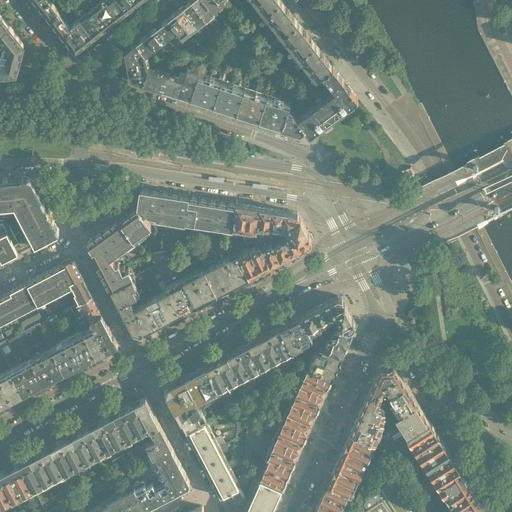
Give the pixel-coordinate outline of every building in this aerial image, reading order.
[(50,0),(43,0),(38,4),(51,22),(61,14),(50,0)] [(119,16),(106,0),(102,0),(97,5),(111,23),(119,16)] [(127,10),(118,0),(106,0),(119,16),(127,10)] [(135,4),(131,0),(118,0),(127,10),(135,4)] [(191,0),(188,0),(183,4),(198,25),(206,18),(191,0)] [(205,0),(191,0),(206,18),(214,12),(212,9),(205,0)] [(205,0),(212,9),(223,0),(205,0)] [(252,0),(263,14),(280,0),(252,0)] [(280,0),(263,14),(280,36),(298,22),(280,0)] [(183,4),(175,11),(190,31),(198,25),(183,4)] [(111,23),(97,5),(88,12),(102,29),(111,23)] [(175,11),(167,17),(177,29),(183,37),(190,31),(175,11)] [(102,29),(88,12),(80,18),(94,36),(102,29)] [(23,43),(0,13),(0,39),(4,44),(2,50),(1,50),(0,54),(0,55),(0,56),(0,59),(0,62),(17,66),(19,60),(20,59),(21,57),(20,55),(23,43)] [(61,14),(51,22),(64,38),(73,32),(69,27),(70,26),(61,14)] [(177,29),(167,17),(157,25),(166,37),(177,29)] [(94,36),(80,18),(71,25),(85,43),(94,36)] [(298,22),(280,36),(297,57),(315,44),(298,22)] [(71,25),(70,26),(69,27),(73,32),(64,38),(73,49),(77,49),(85,43),(71,25)] [(172,45),(166,37),(157,25),(146,33),(156,45),(160,42),(166,49),(172,45)] [(156,45),(146,33),(136,41),(146,53),(156,45)] [(124,50),(127,62),(146,59),(145,54),(146,53),(136,41),(124,50)] [(332,66),(315,44),(297,57),(315,80),(332,66)] [(0,62),(0,59),(0,73),(15,72),(17,66),(0,62)] [(143,82),(148,69),(147,67),(146,59),(127,62),(129,77),(143,82)] [(357,98),(346,83),(332,66),(315,80),(302,89),(294,87),(293,90),(308,109),(310,111),(318,105),(323,101),(334,115),(347,105),(357,98)] [(162,88),(167,73),(147,67),(148,69),(143,82),(154,85),(162,88)] [(203,101),(209,78),(198,75),(198,73),(186,69),(183,78),(184,81),(180,94),(203,101)] [(184,81),(183,78),(167,73),(162,88),(180,94),(184,81)] [(233,86),(209,78),(203,101),(226,108),(233,86)] [(256,93),(233,86),(226,108),(249,116),(256,93)] [(279,100),(256,93),(249,116),(271,123),(279,100)] [(287,110),(289,104),(279,100),(271,123),(299,132),(304,129),(298,121),(297,118),(293,112),(287,110)] [(334,115),(323,101),(318,105),(310,111),(318,120),(321,126),(334,115)] [(321,126),(318,120),(310,111),(308,109),(297,118),(298,121),(304,129),(309,135),(321,126)] [(511,137),(503,142),(511,159),(511,137)] [(506,209),(478,155),(468,160),(496,214),(506,209)] [(45,204),(40,195),(31,177),(27,175),(0,177),(0,196),(1,205),(2,204),(3,216),(8,216),(7,204),(14,203),(21,216),(45,204)] [(151,223),(143,213),(146,211),(146,212),(150,189),(142,187),(139,187),(139,190),(137,204),(128,210),(126,210),(123,212),(123,214),(119,217),(134,238),(150,227),(148,225),(151,223)] [(175,219),(179,193),(150,189),(146,212),(147,213),(155,214),(154,216),(175,219)] [(203,222),(207,198),(179,193),(175,219),(184,221),(185,220),(203,222)] [(232,227),(236,202),(207,198),(203,222),(232,227)] [(248,204),(236,202),(232,227),(232,226),(244,228),(248,204)] [(17,252),(56,232),(57,228),(45,204),(21,216),(30,234),(18,241),(6,218),(0,218),(0,223),(3,223),(6,230),(17,252)] [(259,206),(248,204),(244,228),(252,229),(252,228),(256,229),(256,228),(259,206)] [(271,208),(259,206),(256,228),(256,229),(255,233),(267,231),(271,208)] [(283,210),(271,208),(267,231),(279,229),(283,210)] [(297,212),(283,210),(279,229),(282,233),(291,229),(292,232),(304,226),(297,212)] [(119,217),(94,235),(110,256),(134,238),(119,217)] [(291,229),(282,233),(291,251),(310,242),(311,238),(304,226),(292,232),(291,229)] [(291,251),(282,233),(279,229),(267,231),(281,257),(291,251)] [(0,260),(7,257),(17,252),(6,230),(0,233),(0,260)] [(281,257),(267,231),(255,233),(260,242),(262,246),(270,262),(281,257)] [(270,262),(262,246),(260,242),(255,233),(243,236),(248,246),(260,268),(260,267),(262,269),(266,267),(266,265),(270,262)] [(133,275),(128,266),(126,268),(124,264),(120,266),(118,261),(115,262),(110,256),(94,235),(87,241),(88,243),(111,287),(132,275),(133,275)] [(190,240),(166,244),(167,249),(190,244),(190,240)] [(238,279),(225,255),(218,240),(205,242),(211,252),(227,285),(238,279)] [(260,268),(248,246),(238,252),(249,273),(253,271),(255,273),(259,271),(259,268),(260,268)] [(183,276),(182,274),(169,249),(149,253),(155,264),(133,275),(132,275),(137,283),(149,277),(154,274),(159,272),(163,279),(165,283),(168,288),(179,310),(185,307),(186,309),(192,305),(191,303),(196,301),(183,277),(183,276)] [(228,286),(227,285),(211,252),(204,256),(203,252),(199,254),(200,258),(204,266),(217,290),(221,288),(222,289),(228,286)] [(249,273),(238,252),(231,255),(230,252),(225,255),(238,279),(249,273)] [(70,258),(61,263),(70,280),(81,274),(74,259),(73,260),(71,259),(70,258)] [(61,263),(52,267),(63,289),(71,284),(72,284),(70,280),(61,263)] [(197,266),(192,269),(206,296),(211,293),(212,295),(215,293),(216,291),(217,290),(204,266),(198,269),(197,266)] [(52,267),(44,272),(55,293),(63,289),(52,267)] [(206,296),(192,269),(188,271),(189,273),(183,276),(183,277),(196,301),(197,300),(199,302),(202,300),(202,298),(206,296)] [(44,272),(35,276),(46,297),(55,293),(44,272)] [(92,294),(87,286),(81,274),(70,280),(72,284),(71,284),(75,291),(71,293),(76,302),(92,294)] [(179,310),(168,288),(162,291),(154,274),(149,277),(157,294),(158,293),(169,315),(179,310)] [(137,293),(133,285),(137,283),(132,275),(111,287),(123,311),(135,305),(130,296),(132,295),(137,293)] [(35,276),(27,281),(38,302),(46,297),(35,276)] [(0,321),(38,302),(27,281),(0,294),(0,321)] [(158,293),(157,294),(147,299),(158,321),(169,315),(158,293)] [(101,311),(92,294),(76,302),(59,311),(63,318),(74,312),(80,322),(90,317),(101,311)] [(337,295),(322,303),(330,319),(332,318),(348,310),(341,296),(337,295)] [(62,300),(64,304),(72,301),(69,296),(62,300)] [(158,321),(147,299),(136,304),(148,326),(158,321)] [(45,309),(47,313),(58,308),(56,303),(45,309)] [(322,303),(311,309),(322,329),(335,323),(332,318),(330,319),(322,303)] [(148,326),(136,304),(135,305),(123,311),(133,330),(137,332),(148,326)] [(407,316),(410,321),(409,321),(410,322),(415,319),(414,318),(420,314),(416,306),(407,312),(409,314),(407,316)] [(311,309),(301,314),(311,335),(313,338),(324,333),(322,329),(311,309)] [(348,310),(332,318),(335,323),(334,324),(350,332),(355,322),(348,310)] [(90,317),(94,323),(97,330),(108,325),(101,311),(90,317)] [(21,321),(23,326),(41,316),(39,312),(21,321)] [(301,314),(290,320),(301,342),(309,338),(309,336),(311,335),(301,314)] [(106,348),(97,330),(94,323),(90,317),(80,322),(83,329),(96,353),(106,348)] [(301,342),(290,320),(289,320),(287,319),(284,320),(284,323),(280,325),(292,350),(298,361),(306,351),(302,343),(301,342)] [(0,342),(0,348),(10,367),(20,361),(31,356),(41,350),(52,345),(39,322),(18,332),(19,334),(8,339),(8,338),(0,342)] [(350,332),(334,324),(335,323),(322,329),(324,333),(346,343),(350,332)] [(108,325),(97,330),(106,348),(115,343),(118,342),(114,333),(113,334),(108,325)] [(292,350),(280,325),(276,327),(273,326),(270,327),(270,330),(269,330),(269,331),(282,355),(292,350)] [(5,331),(7,334),(16,330),(14,326),(5,331)] [(96,353),(83,329),(73,334),(85,359),(96,353)] [(282,355),(269,331),(269,330),(268,331),(266,330),(263,331),(262,334),(258,336),(271,361),(275,359),(282,374),(289,370),(281,355),(282,355)] [(346,343),(324,333),(313,338),(315,342),(319,344),(341,354),(346,343)] [(85,359),(73,334),(62,340),(75,364),(85,359)] [(271,361),(258,336),(248,342),(261,366),(268,362),(271,361)] [(75,364),(62,340),(52,345),(64,369),(75,364)] [(261,366),(248,342),(244,344),(242,342),(239,344),(238,347),(237,347),(250,372),(261,366)] [(341,354),(319,344),(318,348),(316,347),(313,354),(336,365),(341,354)] [(52,345),(41,350),(54,375),(64,369),(52,345)] [(255,382),(250,372),(237,347),(237,348),(234,346),(231,348),(231,350),(227,353),(239,377),(240,377),(245,387),(255,382)] [(54,375),(41,350),(31,356),(43,380),(54,375)] [(239,377),(227,353),(223,355),(221,353),(217,355),(217,358),(216,358),(229,383),(239,377)] [(336,365),(313,354),(312,354),(307,365),(331,376),(336,365)] [(43,380),(31,356),(20,361),(33,386),(43,380)] [(231,388),(229,383),(216,358),(206,363),(222,393),(231,388)] [(33,386),(20,361),(10,367),(22,391),(33,386)] [(268,362),(261,366),(263,371),(270,367),(268,362)] [(200,404),(221,393),(222,393),(206,363),(165,385),(164,389),(185,429),(206,418),(202,409),(202,408),(200,404)] [(331,376),(307,365),(305,364),(301,372),(301,373),(327,385),(331,376)] [(380,365),(368,390),(380,396),(384,387),(386,388),(389,393),(406,383),(393,364),(380,365)] [(10,367),(0,371),(0,374),(12,397),(22,391),(10,367)] [(301,373),(301,372),(294,369),(294,370),(291,369),(289,373),(292,375),(290,379),(291,379),(323,393),(327,385),(301,373)] [(12,397),(0,374),(0,398),(2,402),(12,397)] [(323,393),(291,379),(288,388),(319,402),(323,393)] [(406,383),(389,393),(393,399),(392,400),(394,404),(393,405),(399,413),(417,401),(406,383)] [(319,402),(288,388),(284,386),(281,394),(290,398),(289,399),(315,411),(319,402)] [(368,390),(359,410),(382,420),(385,413),(383,413),(384,411),(382,410),(384,407),(377,403),(380,396),(368,390)] [(142,396),(134,401),(148,427),(150,426),(159,422),(146,398),(145,398),(143,398),(142,396)] [(315,411),(289,399),(285,408),(311,420),(315,411)] [(134,401),(124,406),(138,432),(148,427),(134,401)] [(407,434),(429,420),(417,401),(399,413),(396,415),(402,424),(390,432),(393,437),(396,441),(407,434)] [(311,420),(285,408),(285,409),(276,405),(271,415),(280,419),(281,418),(283,419),(307,430),(311,420)] [(124,406),(113,412),(127,438),(138,432),(124,406)] [(359,410),(351,430),(375,440),(383,421),(382,420),(359,410)] [(113,412),(103,417),(117,443),(127,438),(113,412)] [(103,417),(92,422),(106,449),(117,443),(103,417)] [(307,430),(283,419),(281,418),(280,419),(276,427),(303,439),(307,430)] [(190,439),(211,428),(206,420),(186,431),(190,439)] [(429,420),(407,434),(412,442),(435,428),(429,420)] [(92,422),(82,428),(96,454),(106,449),(92,422)] [(171,445),(159,422),(150,426),(155,436),(145,441),(153,455),(171,445)] [(298,449),(272,437),(272,436),(268,434),(247,424),(245,443),(265,452),(265,453),(269,455),(291,465),(298,449)] [(303,439),(276,427),(274,432),(270,430),(268,434),(272,436),(272,437),(298,449),(303,439)] [(82,428),(71,433),(85,460),(96,454),(82,428)] [(194,447),(215,436),(211,428),(190,439),(194,447)] [(435,428),(412,442),(417,451),(440,436),(435,428)] [(375,440),(351,430),(347,439),(371,449),(375,440)] [(393,437),(390,432),(386,435),(383,444),(387,447),(396,441),(393,437)] [(71,433),(61,439),(75,465),(85,460),(71,433)] [(199,455),(219,444),(215,436),(194,447),(199,455)] [(440,436),(417,451),(423,459),(445,445),(440,436)] [(61,439),(50,444),(64,471),(75,465),(61,439)] [(371,449),(347,439),(343,447),(367,458),(371,449)] [(50,444),(40,450),(54,476),(64,471),(50,444)] [(203,463),(223,452),(219,444),(199,455),(203,463)] [(253,448),(245,444),(245,455),(250,457),(253,448)] [(188,484),(190,480),(171,445),(153,455),(148,457),(163,485),(158,487),(155,489),(152,484),(152,482),(146,486),(142,480),(133,485),(134,488),(145,507),(188,484)] [(428,467),(451,453),(445,445),(423,459),(428,467)] [(367,458),(343,447),(339,456),(363,467),(367,458)] [(40,450),(29,455),(43,482),(54,476),(40,450)] [(207,471),(227,460),(223,452),(203,463),(207,471)] [(451,453),(428,467),(420,473),(415,464),(403,471),(414,488),(419,485),(434,476),(456,462),(451,453)] [(398,463),(405,459),(402,454),(395,459),(398,463)] [(29,455),(19,461),(33,487),(43,482),(29,455)] [(129,467),(122,455),(112,460),(119,473),(129,467)] [(291,465),(269,455),(265,464),(287,474),(291,465)] [(363,467),(339,456),(335,465),(359,475),(363,467)] [(211,479),(232,468),(227,460),(207,471),(211,479)] [(19,461),(9,466),(22,492),(33,487),(19,461)] [(441,488),(464,474),(456,462),(434,476),(419,485),(414,488),(422,500),(427,497),(441,488)] [(139,463),(125,470),(128,474),(141,467),(139,463)] [(287,474),(265,464),(260,475),(282,484),(287,474)] [(359,475),(335,465),(331,473),(355,484),(359,475)] [(9,466),(0,470),(0,474),(12,498),(22,492),(9,466)] [(216,487),(236,476),(232,468),(211,479),(216,487)] [(356,511),(371,481),(375,472),(368,469),(364,478),(365,479),(355,500),(356,501),(355,505),(353,504),(349,511),(356,511)] [(422,511),(404,484),(395,469),(372,484),(375,488),(368,492),(363,503),(367,510),(366,510),(366,511),(422,511)] [(355,484),(331,473),(327,482),(350,493),(351,493),(355,484)] [(0,474),(0,500),(1,503),(12,498),(0,474)] [(244,492),(240,485),(222,494),(231,505),(235,511),(234,511),(269,511),(281,486),(255,474),(246,495),(243,494),(244,492)] [(450,501),(472,487),(464,474),(441,488),(444,493),(450,501)] [(74,504),(118,481),(114,475),(71,497),(74,504)] [(220,495),(222,494),(240,485),(236,476),(216,487),(220,495)] [(350,493),(327,482),(323,491),(346,501),(350,493)] [(472,487),(450,501),(447,503),(452,511),(478,495),(472,487)] [(123,493),(118,496),(126,511),(135,511),(145,507),(134,488),(129,490),(128,488),(122,492),(123,493)] [(346,501),(323,491),(319,500),(342,511),(346,501)] [(478,495),(452,511),(451,511),(469,511),(483,503),(478,495)] [(126,511),(118,496),(113,499),(112,497),(105,500),(106,502),(97,507),(96,505),(90,508),(90,510),(86,511),(126,511)] [(57,511),(62,510),(59,504),(56,505),(53,500),(42,505),(45,511),(42,511),(57,511)] [(341,511),(342,511),(319,500),(315,508),(322,511),(341,511)] [(483,503),(469,511),(487,511),(488,511),(483,503)]
